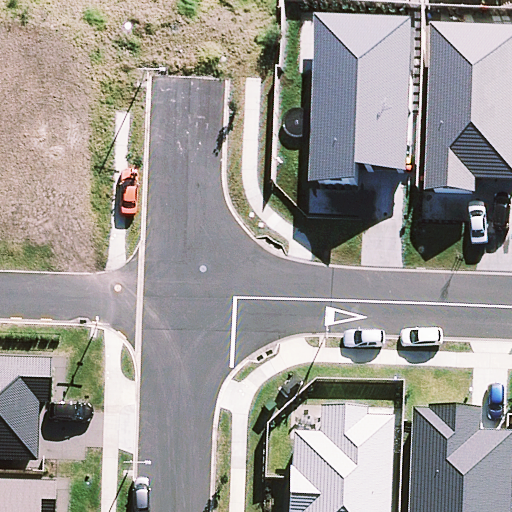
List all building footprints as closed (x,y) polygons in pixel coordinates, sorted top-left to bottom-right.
[(364,194),(365,179),(413,180),(417,26),(320,23),(315,193),(364,194)] [(480,188),(511,188),(511,34),(431,33),(427,199),(480,200),(480,188)] [(0,358),(0,461),(39,463),(44,361),(0,358)] [(478,411),(409,409),(404,511),(509,511),(511,451),(511,433),(477,432),(478,411)] [(285,511),(392,511),(396,415),(290,410),(285,511)] [(0,511),(50,511),(52,485),(0,483),(0,511)]
